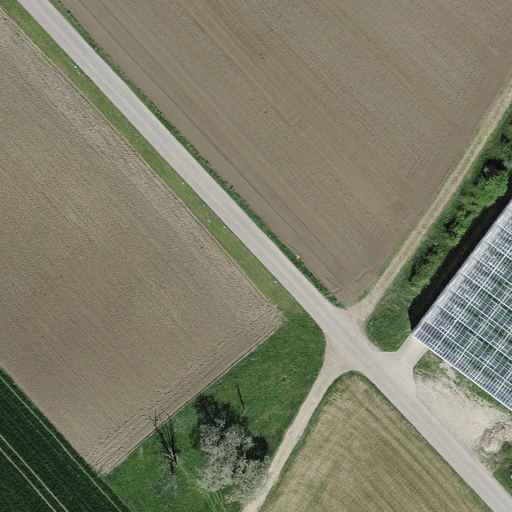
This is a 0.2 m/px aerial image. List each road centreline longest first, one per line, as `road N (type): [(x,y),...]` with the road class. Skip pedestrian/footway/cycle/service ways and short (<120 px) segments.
road 1 (residential): [(30,0),(508,511)]
road 2 (track): [(247,511),(347,342)]
